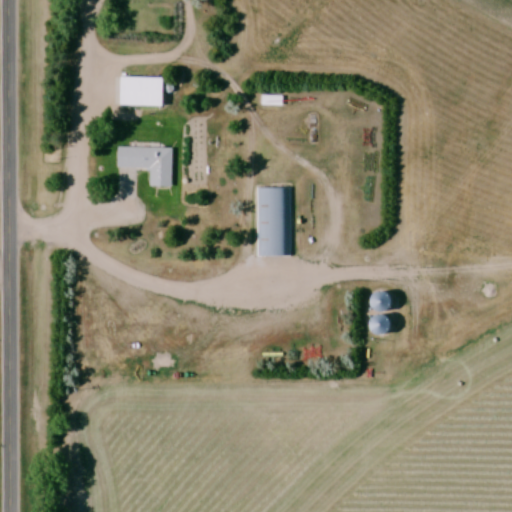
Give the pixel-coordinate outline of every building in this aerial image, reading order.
[(169,106),(169,78),(126,78),(126,106),(169,106)] [(176,147),(122,147),(122,168),(154,168),(154,187),(176,187),(176,147)] [(259,257),(293,256),(292,188),(258,188),(259,257)] [(383,306),(387,305),(391,302),(393,298),(393,293),(391,289),(387,286),(383,285),(378,286),(375,289),(373,293),(373,298),(375,302),(379,305),(383,306)] [(398,293),(382,295),(384,313),(399,312),(398,293)] [(381,329),(386,329),(390,326),(392,322),(393,317),(391,313),(388,309),(383,308),(378,309),(374,311),(372,316),(372,320),(373,325),(377,328),(381,329)] [(398,316),(381,317),(382,335),(399,334),(398,316)]
